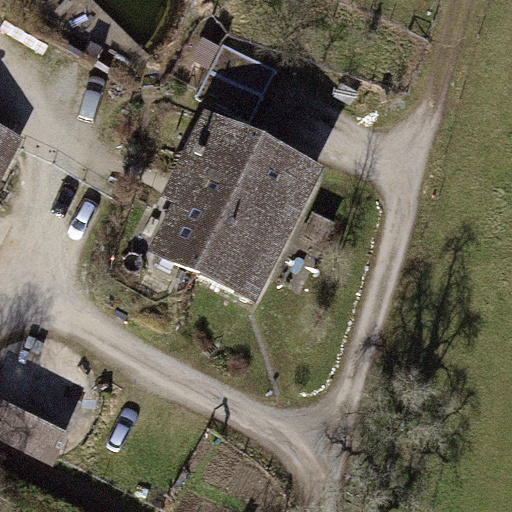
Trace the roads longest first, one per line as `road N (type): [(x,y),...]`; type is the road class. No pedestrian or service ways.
road 1 (track): [(329,511),(399,184)]
road 2 (track): [(454,0),(399,184)]
